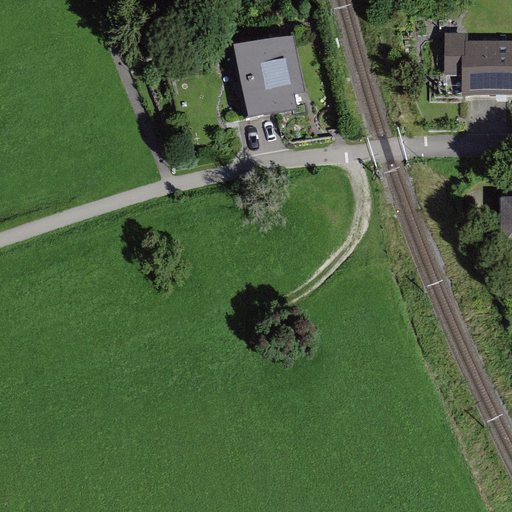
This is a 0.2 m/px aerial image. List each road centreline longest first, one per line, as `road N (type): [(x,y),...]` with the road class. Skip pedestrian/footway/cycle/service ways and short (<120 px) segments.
road 1 (track): [(294,160),(170,185),(0,243)]
road 2 (residential): [(511,146),(294,160)]
road 3 (track): [(351,154),(363,195),(352,244),(303,293),(271,311)]
